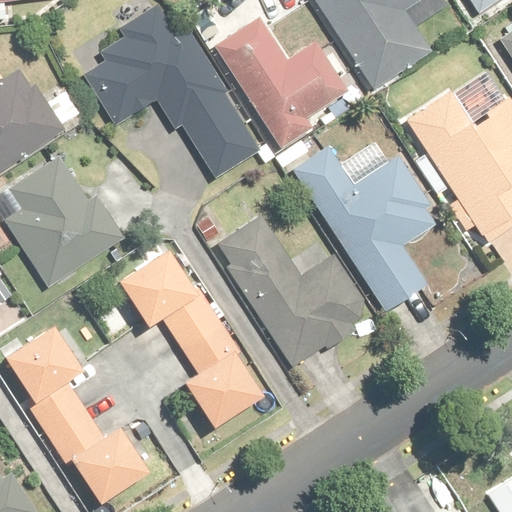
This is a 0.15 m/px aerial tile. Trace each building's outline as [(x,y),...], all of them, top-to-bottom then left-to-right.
[(447,7),(442,0),(314,0),(371,90),(430,53),(414,28),(447,7)] [(468,0),(478,14),(499,0),(468,0)] [(264,147),(256,152),(181,25),(170,31),(157,10),(118,33),(121,38),(100,50),(109,67),(85,81),(113,128),(155,103),(173,133),(181,128),(212,182),(258,155),(264,166),(273,161),(264,147)] [(335,99),(346,92),(315,45),(286,64),(258,21),(215,50),(280,150),(310,131),(303,120),(322,108),(322,109),(322,111),(323,113),(324,114),(325,115),(326,117),(328,117),(330,118),(331,118),(333,118),(335,118),(336,117),(338,116),(339,115),(340,114),(341,112),(342,110),(342,109),(342,107),(341,105),(341,104),(340,102),(339,101),(337,100),(336,99),(335,99)] [(511,34),(501,41),(511,59),(511,34)] [(0,86),(0,172),(80,120),(66,99),(46,112),(20,73),(0,86)] [(511,108),(507,101),(483,115),(486,121),(470,130),(449,95),(407,121),(457,203),(449,208),(464,232),(474,226),(485,245),(511,228),(511,108)] [(350,184),(328,150),(293,173),(385,313),(426,287),(401,248),(439,223),(394,154),(350,184)] [(86,200),(61,161),(9,194),(22,213),(5,223),(47,288),(122,241),(93,196),(86,200)] [(297,280),(260,221),(216,248),(292,370),(349,334),(344,325),(364,313),(331,260),(297,280)] [(188,290),(164,253),(116,284),(145,329),(160,319),(197,376),(182,385),(210,429),(258,398),(231,356),(236,353),(193,287),(188,290)] [(0,271),(0,307),(15,299),(0,271)] [(78,375),(52,330),(2,359),(65,467),(71,464),(95,504),(145,475),(120,431),(101,442),(66,382),(78,375)] [(0,511),(32,511),(12,480),(2,486),(0,482),(0,511)] [(511,511),(511,482),(488,498),(497,511),(511,511)]
